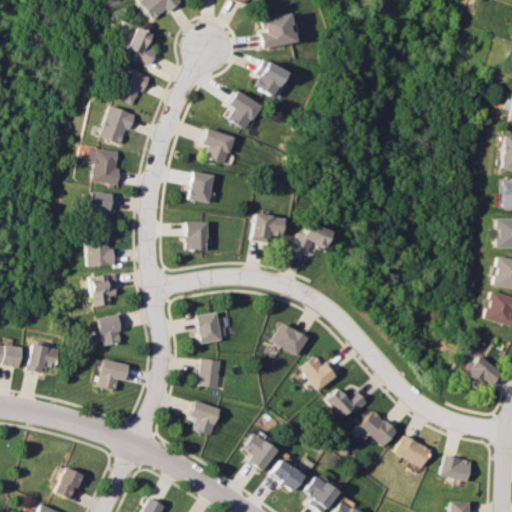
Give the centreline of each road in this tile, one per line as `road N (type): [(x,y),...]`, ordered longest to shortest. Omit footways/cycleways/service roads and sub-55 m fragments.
road 1 (residential): [(210,46),(159,170),(152,228),(161,377),(105,511)]
road 2 (residential): [(156,287),(246,276),(284,284),(320,301),(439,414),(506,429)]
road 3 (residential): [(0,405),(120,436),(250,511)]
